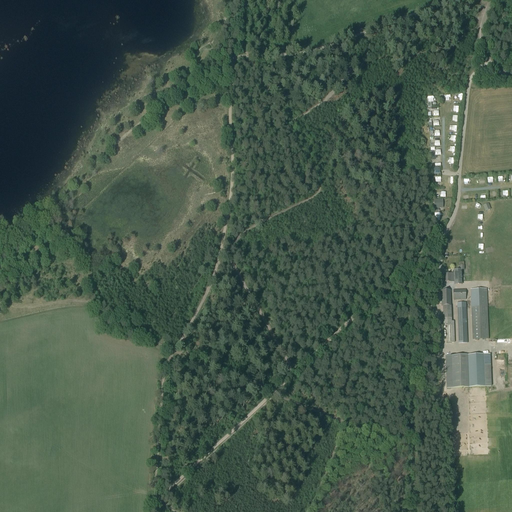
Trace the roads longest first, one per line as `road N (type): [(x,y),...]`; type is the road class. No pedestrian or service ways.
road 1 (track): [(232,56),(226,223),(205,296),(166,364),(156,501)]
road 2 (track): [(156,501),(408,265)]
road 3 (track): [(215,40),(196,53),(185,79),(0,244)]
road 4 (track): [(408,265),(415,511)]
road 5 (track): [(449,0),(299,53),(232,56)]
road 6 (track): [(479,33),(435,53),(372,60),(285,124)]
road 7 (track): [(285,124),(365,265),(391,249),(408,265)]
road 8 (unclassified): [(487,60),(468,83),(452,217),(436,243)]
road 9 (track): [(0,302),(98,303),(173,351)]
road 10 (unknown): [(285,124),(246,57),(243,0)]
